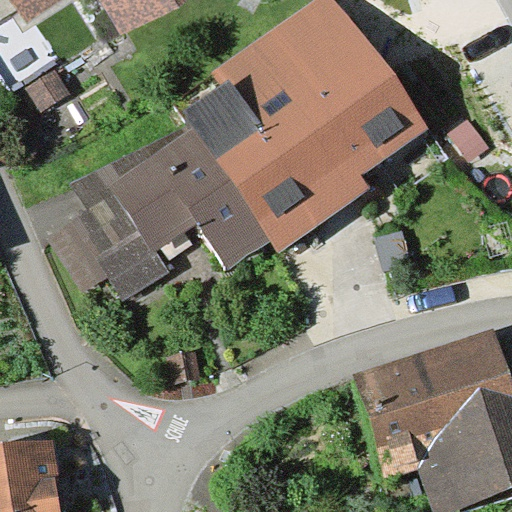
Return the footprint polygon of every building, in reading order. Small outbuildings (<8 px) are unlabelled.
[(12,0),(20,12),(37,0),(138,0),(144,8),(155,0),(12,0)] [(417,137),(319,0),(314,0),(165,107),(184,136),(263,246),(417,137)] [(221,275),(263,246),(184,136),(75,189),(92,217),(72,229),(118,304),(160,278),(147,257),(153,253),(145,240),(166,226),(172,235),(186,226),(221,275)] [(511,415),(490,348),(353,393),(389,511),(436,498),(431,483),(443,479),(453,511),(484,511),(511,503),(511,415)] [(170,387),(192,383),(190,367),(184,362),(177,362),(171,364),(168,370),(170,387)] [(0,511),(52,511),(42,448),(0,455),(0,511)]
